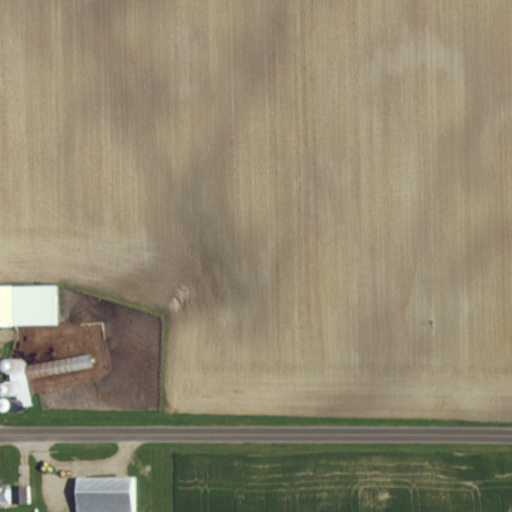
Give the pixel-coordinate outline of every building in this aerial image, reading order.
[(0,323),(56,323),(55,283),(0,284),(0,323)] [(94,365),(91,351),(25,363),(27,377),(94,365)] [(133,511),(133,475),(77,476),(77,511),(133,511)] [(0,503),(11,503),(11,483),(0,482),(0,503)] [(29,501),(29,483),(15,484),(16,502),(29,501)]
